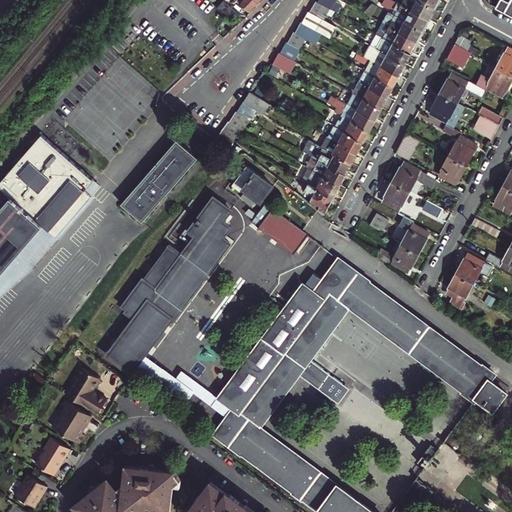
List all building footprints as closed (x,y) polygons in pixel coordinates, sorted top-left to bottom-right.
[(260,3),(262,0),(241,0),(240,2),(251,12),(260,3)] [(329,9),(334,0),(318,0),(317,2),(329,9)] [(397,8),(400,3),(393,0),(377,0),(379,1),(381,3),(388,7),(390,4),(397,8)] [(403,0),(401,4),(430,20),(436,9),(419,0),(417,0),(415,4),(407,0),(403,0)] [(419,0),(436,9),(440,0),(419,0)] [(511,14),(511,0),(500,0),(497,7),(511,14)] [(239,13),(226,1),(219,9),(232,21),(239,13)] [(316,1),(310,12),(323,19),(329,9),(317,2),(316,1)] [(372,3),(370,2),(365,12),(371,15),(377,5),(372,3)] [(424,31),(430,20),(401,4),(398,10),(408,16),(406,21),(424,31)] [(408,16),(398,10),(395,15),(406,21),(408,16)] [(302,22),(315,29),(330,37),(336,26),(323,19),(310,12),(309,11),(302,22)] [(384,24),(418,42),(424,31),(406,21),(395,15),(389,12),(383,23),(384,24)] [(363,14),(358,24),(362,26),(366,18),(363,14)] [(301,21),(295,33),(306,39),(308,40),(315,29),(302,22),(301,21)] [(386,32),(383,37),(412,53),(418,42),(384,24),(381,30),(386,32)] [(377,34),(383,37),(386,32),(381,30),(379,29),(377,34)] [(287,43),(298,49),(299,50),(306,39),(295,33),(294,32),(287,43)] [(374,40),(380,43),(390,49),(388,54),(406,64),(412,53),(383,37),(377,34),(374,40)] [(459,36),(455,43),(468,50),(471,43),(459,36)] [(280,53),(292,59),(298,49),(287,43),(286,42),(280,53)] [(390,49),(380,43),(378,48),(388,54),(390,49)] [(468,50),(455,43),(447,58),(463,66),(471,52),(468,50)] [(371,45),(365,56),(400,75),(406,64),(388,54),(378,48),(371,45)] [(511,48),(508,47),(498,66),(511,73),(511,48)] [(279,52),(271,63),(289,72),(297,62),(292,59),(280,53),(279,52)] [(379,71),(376,76),(394,86),(400,75),(365,56),(359,52),(356,58),(369,65),(369,66),(379,71)] [(511,79),(511,73),(498,66),(487,85),(503,94),(506,89),(507,89),(511,79)] [(366,71),(360,82),(388,97),(394,86),(376,76),(366,71)] [(448,78),(441,92),(458,101),(465,88),(483,97),(487,89),(470,80),(469,82),(452,73),(449,78),(448,78)] [(360,82),(354,92),(367,99),(383,108),(388,97),(360,82)] [(251,92),(244,101),(257,109),(261,112),(268,102),(251,92)] [(354,92),(348,104),(356,108),(376,119),(383,108),(367,99),(354,92)] [(458,101),(441,92),(433,106),(434,107),(431,113),(447,121),(446,124),(456,129),(459,122),(458,122),(466,106),(458,101)] [(355,115),(352,120),(370,130),(376,119),(356,108),(348,104),(336,98),(333,104),(345,110),(345,109),(355,115)] [(244,101),(237,112),(249,120),(257,109),(244,101)] [(483,105),(479,113),(482,114),(500,124),(504,116),(483,105)] [(345,110),(342,115),(352,120),(355,115),(345,109),(345,110)] [(237,112),(230,121),(242,129),(242,130),(249,120),(237,112)] [(482,114),(474,128),(493,138),(500,124),(482,114)] [(342,115),(339,119),(350,125),(352,120),(342,115)] [(335,125),(345,130),(365,141),(370,130),(352,120),(350,125),(339,119),(334,117),(331,123),(335,125)] [(230,121),(222,131),(234,140),(242,129),(230,121)] [(456,129),(446,124),(443,129),(456,136),(457,135),(458,133),(460,131),(456,129)] [(345,130),(335,125),(333,130),(343,136),(345,130)] [(333,130),(329,136),(339,141),(340,140),(349,145),(348,147),(358,153),(359,152),(365,141),(345,130),(343,136),(333,130)] [(216,138),(229,148),(234,140),(222,131),(221,131),(216,138)] [(420,138),(408,131),(402,141),(414,148),(420,138)] [(0,185),(11,194),(0,205),(0,272),(44,222),(57,233),(92,193),(86,187),(94,178),(42,132),(0,179),(0,185)] [(322,146),(324,148),(353,163),(358,153),(348,147),(349,145),(340,140),(339,141),(329,136),(322,132),(319,137),(325,140),(322,146)] [(460,135),(450,154),(467,164),(475,149),(474,149),(477,143),(460,135)] [(177,138),(121,201),(142,219),(198,156),(177,138)] [(414,148),(402,141),(396,153),(408,159),(414,148)] [(315,157),(330,165),(330,167),(338,171),(339,168),(347,173),(353,163),(324,148),(321,152),(318,151),(315,157)] [(460,177),(467,164),(450,154),(440,173),(456,182),(459,177),(460,177)] [(309,168),(314,170),(341,184),(347,174),(347,173),(339,168),(338,171),(330,167),(330,165),(315,157),(312,155),(307,166),(309,168)] [(405,162),(402,168),(401,167),(393,181),(415,192),(417,193),(425,180),(433,184),(437,178),(433,176),(428,173),(422,169),(421,171),(405,162)] [(252,204),(256,198),(261,201),(273,185),(247,166),(232,186),(241,192),(243,188),(246,190),(241,196),(252,204)] [(309,168),(305,175),(310,178),(314,170),(309,168)] [(302,180),(308,183),(334,197),(341,184),(314,170),(310,178),(305,175),(302,180)] [(415,192),(393,181),(386,195),(387,195),(384,201),(405,212),(415,192)] [(325,214),(334,197),(308,183),(305,190),(313,194),(311,198),(318,202),(316,207),(325,214)] [(511,212),(511,211),(511,188),(505,184),(498,198),(499,198),(496,204),(511,212)] [(95,195),(92,193),(57,233),(44,222),(0,272),(0,294),(30,269),(95,195)] [(133,321),(107,354),(131,372),(138,363),(141,359),(172,318),(173,319),(231,244),(223,238),(230,227),(223,222),(232,210),(215,198),(189,231),(187,229),(180,238),(190,245),(184,253),(171,244),(124,305),(129,309),(126,312),(135,318),(133,321)] [(309,201),(316,207),(318,202),(311,198),(309,201)] [(444,207),(428,199),(423,208),(439,217),(444,207)] [(264,207),(256,218),(262,223),(270,212),(264,207)] [(309,235),(273,208),(270,212),(262,223),(259,227),(295,253),(309,235)] [(377,213),(371,225),(383,231),(389,220),(377,213)] [(413,223),(415,220),(405,215),(401,224),(410,229),(403,242),(420,252),(427,238),(426,238),(430,232),(413,223)] [(501,230),(476,217),(472,224),(497,238),(501,230)] [(420,252),(403,242),(395,257),(380,248),(377,254),(391,265),(393,262),(409,270),(412,264),(413,265),(420,252)] [(490,253),(487,259),(491,262),(500,267),(501,267),(502,265),(511,270),(511,245),(511,246),(504,259),(502,259),(490,253)] [(458,273),(474,282),(485,262),(469,254),(466,259),(465,259),(458,273)] [(374,511),(260,426),(261,425),(242,412),(286,352),(330,293),(349,307),(350,306),(464,391),(463,392),(474,400),(476,398),(489,379),(490,380),(495,373),(485,366),(484,367),(369,281),(369,280),(340,258),(325,279),(320,285),(311,277),(305,284),(304,283),(219,397),(233,408),(232,409),(228,415),(215,433),(241,452),(242,451),(295,490),(294,492),(302,498),(303,497),(324,511),(377,511),(375,510),(374,511)] [(500,267),(491,262),(489,265),(498,270),(500,267)] [(311,277),(320,285),(325,279),(315,271),(311,277)] [(464,301),(474,282),(458,273),(450,286),(451,287),(448,293),(454,296),(450,303),(463,309),(466,303),(464,301)] [(330,293),(286,352),(305,366),(310,359),(349,307),(330,293)] [(96,347),(120,315),(107,305),(82,337),(96,347)] [(135,318),(126,312),(124,315),(133,321),(135,318)] [(300,373),(305,366),(286,352),(242,412),(261,425),(300,373)] [(165,377),(141,359),(138,363),(163,382),(176,381),(177,389),(190,387),(228,415),(232,409),(202,387),(201,377),(183,380),(182,375),(165,377)] [(305,366),(300,373),(320,388),(331,374),(310,359),(305,366)] [(100,379),(101,378),(83,367),(67,394),(99,414),(108,399),(93,390),(95,387),(98,386),(101,382),(100,379)] [(320,388),(359,417),(370,403),(331,374),(320,388)] [(489,379),(476,398),(489,408),(493,411),(507,393),(490,380),(489,379)] [(67,406),(54,427),(80,444),(86,435),(80,431),(83,425),(85,427),(92,415),(70,401),(67,406)] [(444,441),(460,454),(466,447),(449,435),(444,441)] [(52,436),(44,448),(46,449),(37,463),(54,474),(63,460),(64,460),(71,448),(52,436)] [(432,444),(423,456),(429,461),(438,449),(432,444)] [(292,494),(231,449),(228,453),(289,498),(292,494)] [(134,511),(140,507),(147,508),(146,510),(154,511),(154,509),(170,511),(172,499),(170,498),(172,485),(174,485),(179,480),(176,472),(157,470),(152,469),(152,468),(151,467),(150,466),(148,466),(147,467),(147,468),(146,468),(146,469),(138,468),(127,466),(125,484),(116,491),(107,481),(102,484),(96,489),(95,488),(94,487),(93,487),(91,487),(90,488),(89,489),(90,491),(93,495),(83,502),(76,507),(80,511),(134,511)] [(48,486),(29,474),(16,494),(35,506),(48,486)] [(417,478),(412,485),(429,497),(434,490),(417,478)] [(219,487),(211,481),(191,507),(187,506),(185,511),(256,511),(246,505),(248,503),(248,501),(246,499),(245,499),(244,499),(243,499),(243,500),(242,501),(235,496),(230,493),(229,495),(219,487)] [(316,511),(299,500),(297,503),(308,511),(316,511)]
